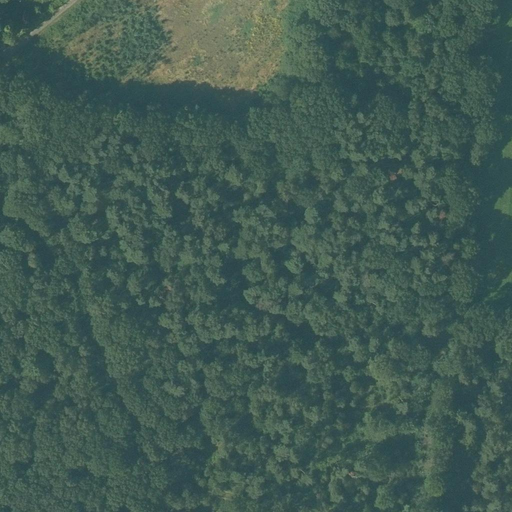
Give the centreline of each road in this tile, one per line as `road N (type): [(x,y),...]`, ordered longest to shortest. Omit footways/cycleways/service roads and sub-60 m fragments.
road 1 (unclassified): [(133,421),(0,51)]
road 2 (unclassified): [(133,421),(511,327)]
road 3 (unclassified): [(0,454),(133,421)]
